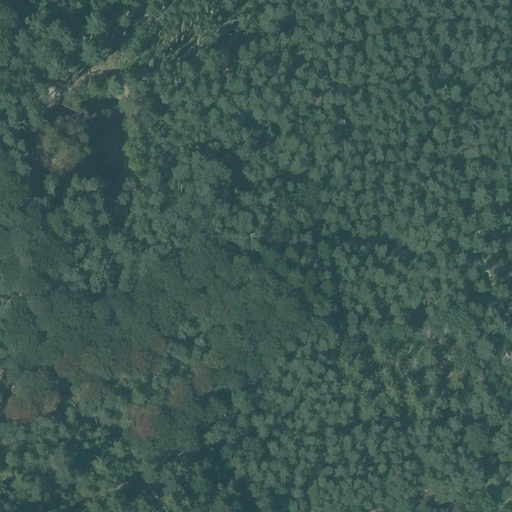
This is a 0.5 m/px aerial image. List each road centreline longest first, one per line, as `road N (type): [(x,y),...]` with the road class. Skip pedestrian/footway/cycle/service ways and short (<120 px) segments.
road 1 (track): [(0,477),(103,454),(142,459),(511,407)]
road 2 (track): [(126,86),(151,124),(180,202),(317,322),(350,432)]
road 3 (track): [(511,322),(488,265),(431,0)]
road 4 (unknown): [(168,511),(146,486),(142,462),(102,426),(81,418),(0,424)]
road 5 (unknown): [(511,432),(493,437),(490,482),(477,496),(417,494),(379,511)]
